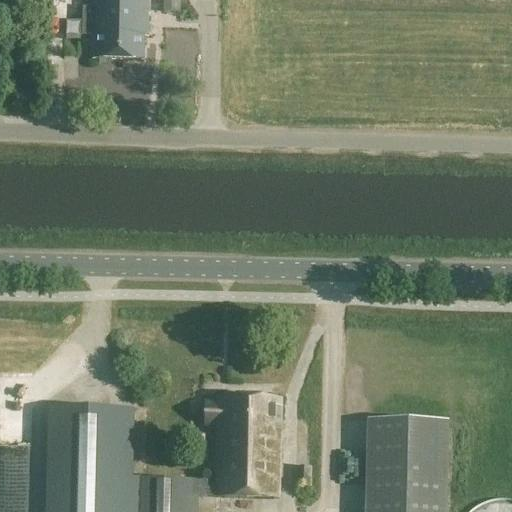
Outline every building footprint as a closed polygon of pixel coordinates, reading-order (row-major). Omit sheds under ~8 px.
[(92,0),(91,36),(94,37),(93,61),(144,62),(144,37),(147,37),(148,0),(92,0)] [(428,394),(440,393),(439,378),(427,379),(428,394)] [(133,412),(52,410),(49,511),(195,511),(196,498),(278,500),(280,400),(216,399),(216,404),(205,404),(204,426),(218,426),(217,482),(197,482),(197,481),(132,480),(133,412)] [(447,511),(449,425),(368,423),(365,511),(447,511)] [(204,437),(192,437),(191,455),(203,455),(204,437)] [(311,469),(296,469),(296,490),(311,490),(311,469)]
